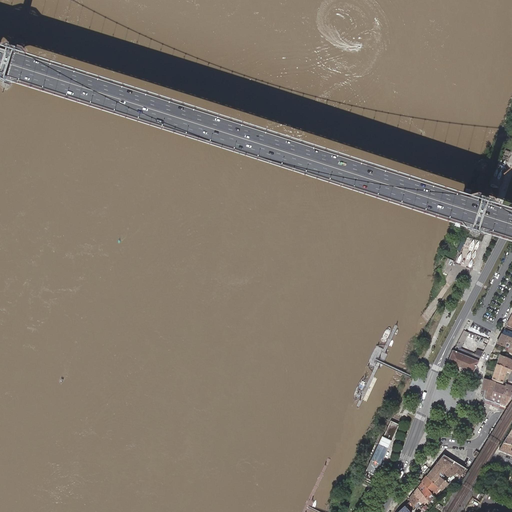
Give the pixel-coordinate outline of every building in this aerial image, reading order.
[(462,252),(467,237),(463,236),(458,250),(462,252)] [(511,331),(505,329),(497,343),(511,347),(511,338),(510,337),(511,332),(511,331)] [(473,372),(481,356),(459,347),(460,344),(457,343),(454,351),(453,351),(449,358),(452,363),(473,372)] [(511,360),(501,357),(498,365),(511,369),(511,368),(511,360)] [(509,387),(511,388),(511,369),(498,365),(493,382),(505,386),(510,371),(511,371),(507,382),(511,383),(509,387)] [(495,384),(485,380),(483,391),(486,392),(492,394),(495,384)] [(485,400),(500,405),(506,388),(495,384),(492,394),(486,392),(484,398),(485,400)] [(500,405),(506,406),(511,396),(511,388),(509,387),(506,386),(506,388),(500,405)] [(390,420),(379,444),(387,448),(399,424),(397,423),(390,420)] [(511,437),(508,436),(502,444),(511,447),(511,437)] [(379,444),(367,472),(375,476),(387,448),(379,444)] [(498,451),(511,456),(511,454),(511,447),(502,444),(498,451)] [(444,455),(437,464),(444,471),(443,474),(444,475),(455,461),(444,455)] [(449,476),(453,479),(455,477),(458,479),(467,469),(455,461),(444,475),(442,478),(445,481),(449,476)] [(437,464),(432,470),(442,478),(444,475),(443,474),(444,471),(437,464)] [(442,478),(432,470),(427,477),(440,488),(447,482),(445,481),(442,478)] [(427,477),(422,482),(434,494),(438,490),(440,491),(441,489),(440,488),(427,477)] [(432,503),(435,499),(432,496),(434,494),(422,482),(417,489),(429,499),(430,500),(432,503)] [(443,491),(449,484),(447,482),(440,488),(441,489),(443,491)] [(417,489),(413,494),(423,504),(429,499),(417,489)] [(413,494),(409,499),(410,501),(418,509),(423,504),(413,494)] [(410,501),(398,511),(414,511),(418,509),(410,501)]
